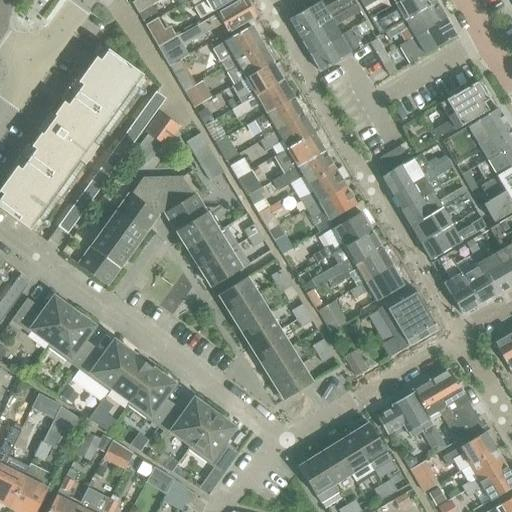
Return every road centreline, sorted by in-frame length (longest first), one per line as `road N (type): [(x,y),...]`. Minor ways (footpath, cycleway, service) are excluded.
road 1 (residential): [(464,343),(263,0)]
road 2 (residential): [(286,443),(0,234)]
road 3 (residential): [(286,443),(464,343)]
